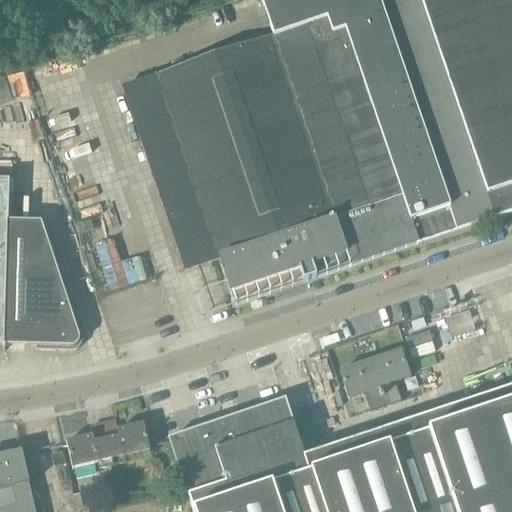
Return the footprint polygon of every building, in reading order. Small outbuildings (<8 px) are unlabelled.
[(131,87),(122,90),(185,273),(219,261),(235,307),(303,284),(495,220),(511,213),(511,0),(260,0),(271,31),(255,36),(258,44),(151,80),(148,71),(128,78),(131,87)] [(27,74),(0,78),(0,101),(30,96),(27,74)] [(2,352),(3,352),(7,204),(8,204),(8,182),(0,182),(0,347),(2,348),(2,352)] [(7,204),(3,352),(4,352),(4,348),(8,348),(8,343),(24,343),(24,345),(36,345),(35,351),(35,352),(70,353),(75,351),(79,348),(82,343),(81,337),(64,286),(61,286),(41,224),(22,224),(22,204),(8,204),(7,204)] [(400,353),(370,363),(385,409),(400,404),(394,385),(409,380),(400,353)] [(385,409),(370,363),(339,373),(348,400),(363,395),(370,414),(385,409)] [(338,384),(327,388),(334,407),(339,405),(342,399),(338,384)] [(334,407),(327,388),(302,396),(311,422),(336,414),(334,407)] [(511,511),(511,390),(303,460),(305,467),(190,505),(192,511),(511,511)] [(169,441),(190,505),(305,467),(283,403),(169,441)] [(119,442),(107,445),(112,467),(124,465),(123,459),(149,453),(143,425),(116,432),(119,442)] [(112,467),(107,445),(94,448),(92,437),(66,443),(72,471),(98,465),(99,470),(112,467)] [(0,458),(0,511),(33,511),(21,454),(0,458)] [(86,495),(73,498),(75,504),(76,510),(88,507),(86,495)]
